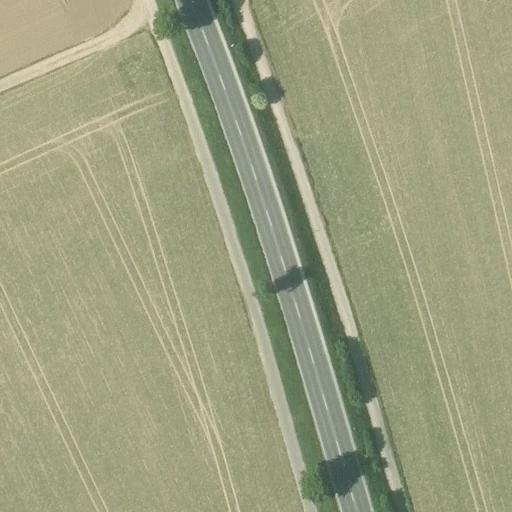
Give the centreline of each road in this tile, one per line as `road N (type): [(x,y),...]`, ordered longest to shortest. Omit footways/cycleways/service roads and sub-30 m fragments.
road 1 (secondary): [(190,0),(357,511)]
road 2 (track): [(401,511),(313,217),(236,0)]
road 3 (track): [(147,0),(263,340),(310,511)]
road 4 (track): [(0,88),(152,19)]
